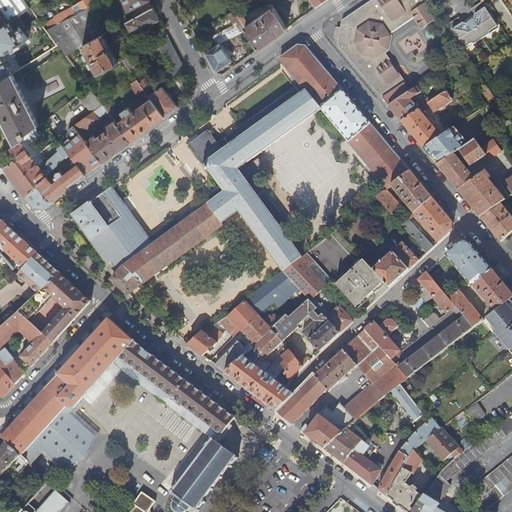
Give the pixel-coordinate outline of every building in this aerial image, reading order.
[(31,7),(32,7),(27,0),(0,0),(0,13),(7,23),(14,18),(31,7)] [(83,10),(94,5),(90,0),(85,0),(80,3),(83,10)] [(123,0),(130,11),(150,1),(149,0),(123,0)] [(410,10),(415,18),(423,30),(441,18),(429,0),(373,0),(342,21),(338,45),(384,100),(406,85),(390,61),(386,64),(381,57),(388,52),(391,37),(390,35),(384,26),(391,21),(392,22),(410,10)] [(488,7),(483,1),(471,9),(475,15),(474,20),(473,19),(468,22),(468,25),(462,23),(459,17),(446,26),(451,32),(453,31),(465,49),(473,44),(476,45),(490,36),(490,33),(498,27),(485,9),(488,7)] [(104,35),(108,33),(94,5),(83,10),(58,24),(49,29),(48,29),(59,44),(67,55),(74,51),(85,45),(104,35)] [(239,17),(247,12),(243,6),(235,11),(239,17)] [(247,30),(259,49),(274,38),(287,28),(274,8),(274,7),(246,28),(247,30)] [(142,30),(160,20),(154,9),(127,23),(131,32),(141,27),(142,30)] [(384,26),(390,35),(415,18),(410,10),(392,22),(391,21),(384,26)] [(237,24),(214,37),(219,45),(220,44),(247,30),(246,28),(239,17),(235,11),(231,14),(237,24)] [(27,40),(14,18),(7,23),(0,27),(0,81),(12,74),(15,72),(4,54),(27,40)] [(49,29),(58,24),(55,18),(46,23),(49,29)] [(99,73),(118,63),(104,35),(85,45),(88,52),(86,53),(89,58),(91,57),(93,61),(91,62),(93,66),(95,65),(99,73)] [(175,76),(187,70),(169,37),(158,43),(175,76)] [(206,54),(216,73),(233,61),(220,44),(219,45),(206,54)] [(298,46),(281,59),(306,89),(299,94),(294,88),(242,126),(246,131),(222,149),(207,130),(190,142),(205,162),(202,164),(206,169),(208,167),(222,186),(227,193),(210,206),(155,245),(112,186),(70,215),(73,220),(71,222),(105,261),(108,259),(119,273),(113,280),(129,294),(144,284),(144,282),(224,225),(223,223),(239,212),(283,272),(301,258),(303,256),(293,244),(299,239),(247,167),(324,111),(389,189),(392,186),(411,171),(306,46),(298,46)] [(73,63),(79,60),(74,51),(67,55),(73,63)] [(39,125),(12,74),(0,81),(0,112),(3,118),(17,144),(27,138),(25,135),(36,127),(39,125)] [(154,90),(145,78),(140,82),(148,94),(154,90)] [(149,130),(166,117),(150,96),(148,94),(140,82),(138,80),(127,88),(134,98),(142,92),(149,101),(133,113),(129,108),(122,113),(126,119),(118,124),(132,142),(149,130)] [(406,85),(384,100),(390,107),(411,92),(406,85)] [(83,92),(97,110),(104,105),(90,87),(83,92)] [(173,112),(179,107),(163,87),(150,96),(166,117),(173,112)] [(402,122),(420,110),(411,99),(421,93),(418,88),(411,92),(390,107),(402,122)] [(489,89),(484,92),(492,103),(497,100),(489,89)] [(439,97),(430,104),(436,113),(453,102),(447,92),(439,97)] [(423,105),(425,107),(439,97),(437,93),(423,102),(423,105)] [(116,110),(110,101),(104,105),(109,112),(112,117),(116,115),(114,112),(116,110)] [(109,112),(104,105),(97,110),(76,125),(80,130),(83,134),(102,120),(100,118),(109,112)] [(424,148),(442,136),(420,110),(402,122),(424,148)] [(445,126),(449,132),(454,128),(446,117),(443,119),(445,122),(441,124),(443,128),(445,126)] [(88,141),(104,162),(114,155),(132,142),(118,124),(115,121),(108,126),(110,129),(97,139),(95,136),(88,141)] [(49,174),(67,158),(60,151),(48,161),(52,165),(50,167),(44,160),(43,160),(31,145),(41,138),(39,135),(36,127),(25,135),(27,138),(17,144),(13,147),(18,158),(6,167),(27,194),(49,174)] [(468,146),(456,127),(454,128),(449,132),(442,136),(424,148),(438,166),(441,164),(468,146)] [(83,134),(80,130),(62,145),(63,148),(60,151),(67,158),(71,154),(79,164),(87,174),(94,170),(104,162),(88,141),(83,134)] [(438,166),(481,216),(501,203),(506,199),(491,181),(493,180),(486,171),(475,179),(457,157),(462,154),(471,167),(486,156),(490,161),(503,152),(495,140),(482,149),(476,140),(468,146),(441,164),(438,166)] [(79,164),(56,181),(49,174),(27,194),(36,206),(42,207),(44,206),(44,208),(52,202),(51,201),(87,174),(79,164)] [(411,171),(392,186),(415,214),(433,198),(422,185),(411,171)] [(205,198),(210,206),(227,193),(222,186),(205,198)] [(387,190),(377,198),(393,215),(402,207),(387,190)] [(433,198),(415,214),(439,242),(453,230),(454,223),(444,211),(433,198)] [(511,215),(501,203),(481,216),(492,230),(502,242),(511,232),(511,215)] [(409,219),(402,225),(428,254),(434,247),(409,219)] [(24,268),(36,252),(15,233),(3,222),(0,222),(0,251),(2,255),(5,252),(24,268)] [(389,240),(385,242),(391,249),(395,245),(389,240)] [(477,251),(471,243),(462,242),(447,256),(470,284),(478,281),(479,281),(493,269),(477,251)] [(403,243),(394,252),(410,269),(420,260),(403,243)] [(24,268),(18,275),(39,294),(61,274),(48,262),(36,252),(24,268)] [(401,278),(410,269),(394,252),(377,268),(372,263),(369,265),(385,282),(390,288),(401,278)] [(303,256),(301,258),(327,287),(333,281),(307,253),(303,256)] [(309,300),(320,311),(324,307),(315,298),(327,287),(301,258),(283,272),(300,289),(309,300)] [(379,288),(385,282),(369,265),(364,260),(336,285),(357,308),(379,288)] [(479,281),(474,285),(496,311),(511,300),(511,298),(511,293),(503,283),(493,269),(479,281)] [(231,315),(221,322),(228,329),(235,323),(241,330),(242,331),(258,315),(274,303),(279,308),(300,289),(283,272),(248,301),(231,315)] [(413,306),(417,311),(434,297),(443,290),(428,273),(420,280),(428,290),(423,295),(422,298),(413,306)] [(39,294),(19,312),(30,322),(53,298),(66,309),(43,334),(53,343),(91,302),(75,287),(61,274),(39,294)] [(443,290),(434,297),(448,314),(453,309),(457,306),(450,298),(443,290)] [(459,290),(450,298),(457,306),(475,327),(487,318),(490,316),(487,311),(482,314),(484,317),(482,318),(459,290)] [(332,341),(341,332),(325,316),(322,318),(315,311),(318,309),(309,300),(300,309),(290,318),(288,315),(275,327),(280,332),(277,335),(284,343),(299,328),(298,327),(310,316),(315,322),(303,333),(320,352),(332,341)] [(511,301),(511,300),(496,311),(490,316),(487,318),(497,330),(495,333),(511,351),(511,350),(511,301)] [(288,315),(290,318),(300,309),(295,304),(285,312),(288,315)] [(341,332),(354,321),(340,306),(327,317),(341,332)] [(400,363),(397,364),(409,378),(475,327),(457,306),(453,309),(457,314),(461,314),(461,316),(462,318),(402,365),(400,363)] [(34,343),(21,357),(32,367),(42,355),(53,343),(43,334),(30,322),(19,312),(12,318),(35,341),(34,343)] [(435,312),(425,320),(430,327),(441,319),(435,312)] [(258,315),(242,331),(256,345),(272,330),(258,315)] [(12,318),(0,328),(0,345),(18,328),(34,343),(35,341),(12,318)] [(21,456),(28,462),(41,447),(65,469),(84,457),(80,453),(95,437),(69,414),(119,357),(222,435),(227,429),(229,430),(233,426),(231,424),(235,419),(188,383),(137,343),(109,318),(46,388),(2,437),(7,442),(21,456)] [(375,322),(366,330),(380,345),(388,337),(375,322)] [(235,323),(228,329),(235,337),(241,330),(235,323)] [(210,327),(189,345),(203,355),(217,344),(225,334),(215,326),(212,328),(210,327)] [(256,345),(253,348),(265,360),(284,343),(277,335),(272,330),(256,345)] [(314,374),(294,393),(277,412),(294,424),(328,390),(330,392),(342,382),(345,384),(350,380),(347,377),(359,366),(374,383),(347,407),(337,398),(327,406),(311,427),(306,425),(301,430),(320,444),(326,449),(349,429),(357,422),(381,402),(392,392),(402,384),(409,378),(397,364),(392,359),(380,345),(366,330),(317,375),(314,374)] [(411,330),(401,338),(406,344),(416,335),(411,330)] [(388,337),(380,345),(392,359),(401,351),(388,337)] [(216,365),(226,373),(245,355),(249,352),(239,342),(216,365)] [(0,366),(16,384),(25,375),(0,345),(0,366)] [(294,346),(289,350),(290,351),(298,360),(302,357),(294,346)] [(249,352),(245,355),(268,374),(270,372),(269,369),(270,365),(265,360),(253,348),(249,352)] [(298,360),(290,351),(283,357),(287,362),(284,366),(288,371),(285,374),(290,379),(303,367),(301,364),(298,360)] [(245,355),(226,373),(250,391),(275,409),(277,412),(294,393),(289,391),(286,387),(276,379),(280,374),(282,375),(286,371),(276,363),(270,372),(268,374),(245,355)] [(41,447),(28,462),(30,464),(29,464),(30,466),(42,453),(64,473),(87,459),(99,435),(75,413),(87,401),(91,405),(122,370),(210,438),(211,438),(213,439),(216,441),(218,442),(222,435),(119,357),(69,414),(95,437),(80,453),(84,457),(65,469),(41,447)] [(0,392),(4,397),(16,384),(0,366),(0,392)] [(282,375),(280,374),(276,379),(286,387),(290,381),(282,375)] [(402,384),(392,392),(414,421),(425,414),(402,384)] [(357,422),(367,434),(391,415),(381,402),(357,422)] [(477,403),(466,411),(475,422),(485,415),(477,403)] [(511,431),(511,415),(464,452),(454,459),(445,469),(425,497),(414,511),(445,511),(439,509),(450,490),(452,485),(447,481),(471,463),(502,438),(511,431)] [(401,452),(379,489),(388,496),(414,449),(426,440),(441,429),(433,419),(414,436),(401,452)] [(369,444),(349,429),(326,449),(373,484),(383,469),(370,459),(383,441),(375,435),(369,444)] [(441,429),(426,440),(444,460),(451,455),(454,459),(464,452),(441,429)] [(197,461),(189,471),(188,470),(187,472),(188,473),(180,483),(178,482),(177,484),(173,490),(172,490),(171,491),(173,493),(172,494),(174,495),(174,494),(177,496),(175,499),(175,502),(174,504),(173,507),(174,509),(174,510),(175,511),(186,511),(187,511),(188,511),(189,511),(192,507),(194,509),(194,510),(195,511),(196,510),(198,511),(200,510),(199,510),(203,504),(204,504),(206,502),(204,501),(205,500),(204,500),(211,491),(212,491),(213,489),(212,489),(219,478),(221,479),(222,477),(221,476),(228,466),(231,468),(232,467),(231,466),(236,460),(237,460),(238,459),(236,457),(236,456),(232,453),(236,449),(232,446),(228,451),(217,443),(218,442),(216,441),(213,439),(211,438),(210,438),(210,439),(211,440),(206,446),(205,445),(204,447),(206,449),(199,458),(198,458),(196,460),(197,461)] [(7,442),(0,449),(0,473),(2,476),(21,456),(7,442)] [(425,462),(414,449),(388,496),(404,508),(409,511),(414,511),(425,497),(419,493),(420,491),(420,487),(415,485),(413,487),(408,483),(412,473),(415,474),(419,468),(425,462)] [(511,457),(469,493),(485,511),(511,489),(511,457)] [(29,504),(21,511),(61,511),(69,504),(56,492),(38,511),(29,504)]
